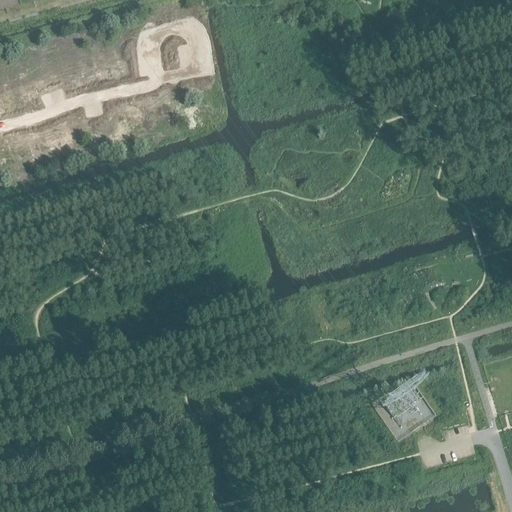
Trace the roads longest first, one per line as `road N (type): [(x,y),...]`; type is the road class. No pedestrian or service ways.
road 1 (unknown): [(78,443),(39,324),(61,296),(89,279),(183,251),(188,227),(232,204),(273,199),(326,241),(393,222),(413,214),(423,162),(511,127)]
road 2 (unknown): [(0,466),(511,317)]
